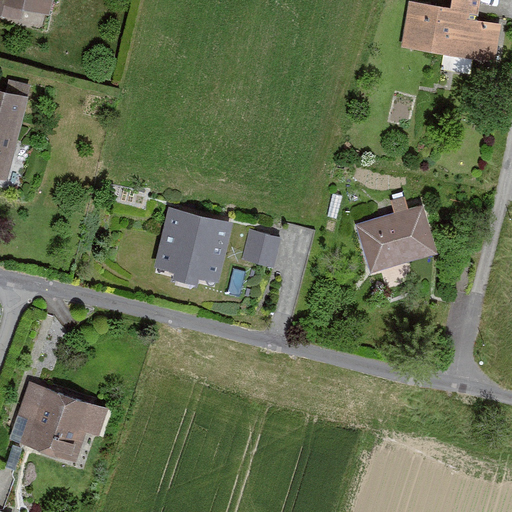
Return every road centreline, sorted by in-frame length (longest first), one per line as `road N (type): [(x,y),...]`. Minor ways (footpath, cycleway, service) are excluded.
road 1 (residential): [(24,281),(451,382)]
road 2 (residential): [(451,382),(511,145)]
